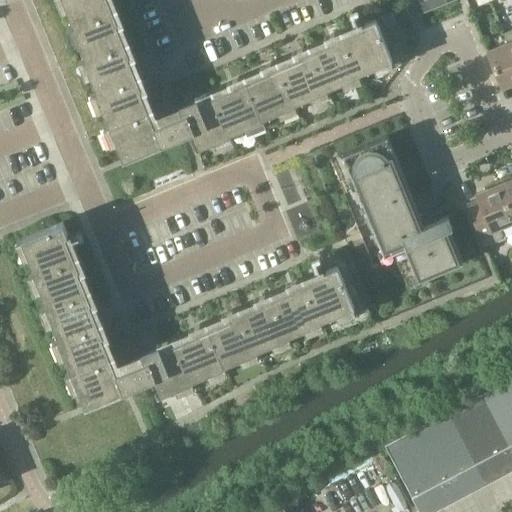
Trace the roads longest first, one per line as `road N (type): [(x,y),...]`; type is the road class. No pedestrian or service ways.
road 1 (residential): [(107,224),(13,0)]
road 2 (residential): [(107,224),(256,166)]
